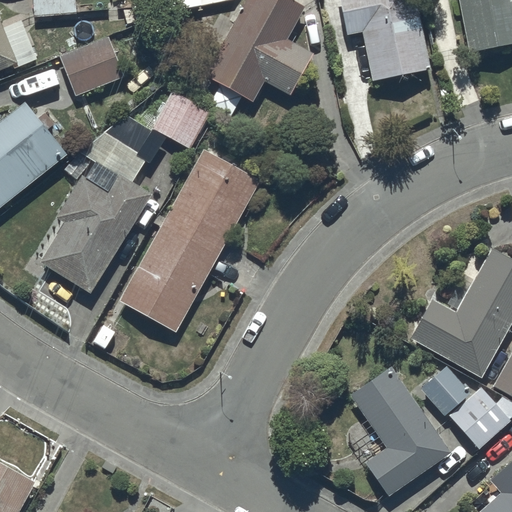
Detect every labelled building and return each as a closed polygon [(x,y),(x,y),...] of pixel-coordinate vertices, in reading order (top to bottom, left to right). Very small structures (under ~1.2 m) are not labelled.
[(76,19),(74,0),(31,0),(32,21),(76,19)] [(304,12),(281,0),(249,0),(203,81),(219,90),(208,110),(229,122),(242,100),(253,107),(265,86),(289,100),(312,60),(286,45),(304,12)] [(432,74),(415,0),(338,0),(347,41),(362,37),(372,87),(432,74)] [(511,49),(511,0),(457,0),(468,58),(511,49)] [(0,75),(17,68),(0,25),(0,75)] [(125,81),(113,53),(64,74),(76,101),(125,81)] [(210,116),(172,95),(151,132),(190,154),(210,116)] [(0,211),(66,161),(25,105),(0,124),(0,211)] [(154,137),(136,126),(129,136),(113,126),(106,139),(139,160),(154,137)] [(260,185),(202,153),(165,221),(159,217),(154,227),(160,231),(118,307),(176,339),(260,185)] [(153,200),(118,177),(108,196),(81,180),(54,223),(63,228),(39,268),(92,300),(153,200)] [(431,298),(410,337),(482,376),(511,321),(511,262),(488,250),(455,311),(431,298)] [(511,397),(511,354),(495,387),(511,397)] [(387,448),(366,463),(391,496),(452,452),(391,366),(350,396),(387,448)] [(448,369),(426,388),(480,448),(511,419),(482,386),(471,395),(448,369)] [(478,511),(511,511),(511,459),(489,480),(500,492),(478,511)] [(0,511),(22,511),(36,488),(0,467),(0,511)]
